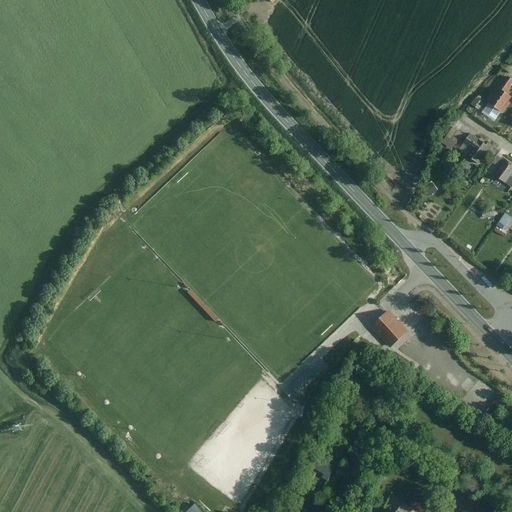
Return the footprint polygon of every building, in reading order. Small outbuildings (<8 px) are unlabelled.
[(486,104),(500,113),(510,99),(503,94),(511,82),(511,80),(506,76),(486,104)] [(472,104),(477,108),(484,101),(478,96),(472,104)] [(454,147),(462,135),(451,127),(443,139),(454,147)] [(476,168),(490,149),(467,133),(460,143),(470,149),(463,159),(476,168)] [(511,180),(511,165),(499,157),(493,166),(498,169),(491,178),(510,191),(511,188),(511,180)] [(428,198),(437,191),(433,184),(423,191),(428,198)] [(505,231),(511,219),(511,217),(505,213),(497,226),(505,231)] [(391,349),(408,334),(387,312),(371,327),(391,349)] [(312,470),(328,480),(335,467),(319,457),(312,470)] [(418,476),(439,486),(445,475),(423,464),(418,476)] [(200,511),(195,503),(187,508),(190,511),(200,511)]
